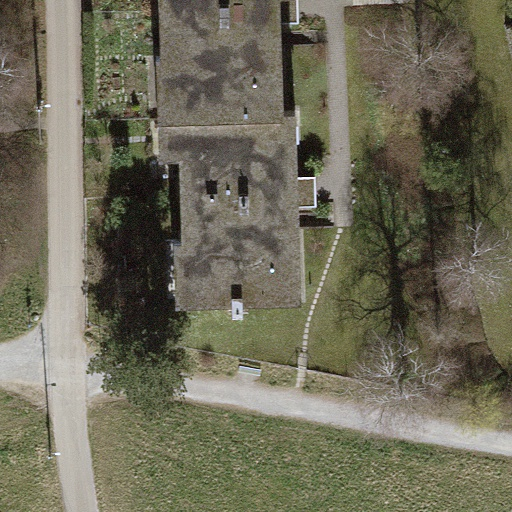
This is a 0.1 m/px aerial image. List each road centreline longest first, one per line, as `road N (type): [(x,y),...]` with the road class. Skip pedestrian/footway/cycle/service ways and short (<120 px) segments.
road 1 (track): [(0,353),(66,354),(511,439)]
road 2 (track): [(82,511),(66,354),(57,0)]
